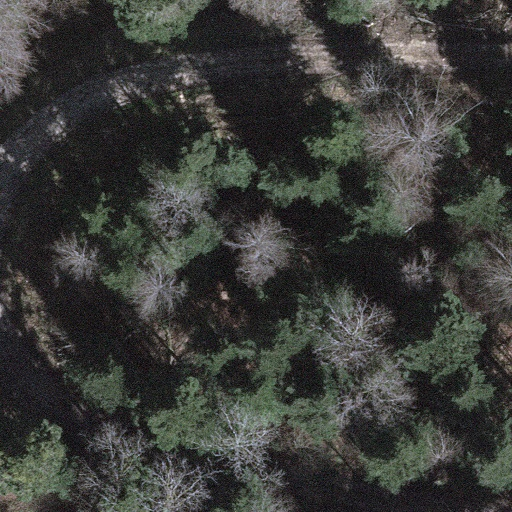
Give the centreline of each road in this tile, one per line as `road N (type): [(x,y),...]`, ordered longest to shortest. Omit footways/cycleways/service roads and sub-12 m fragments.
road 1 (track): [(511,70),(133,85),(7,151),(0,166)]
road 2 (track): [(0,347),(89,434),(468,511)]
